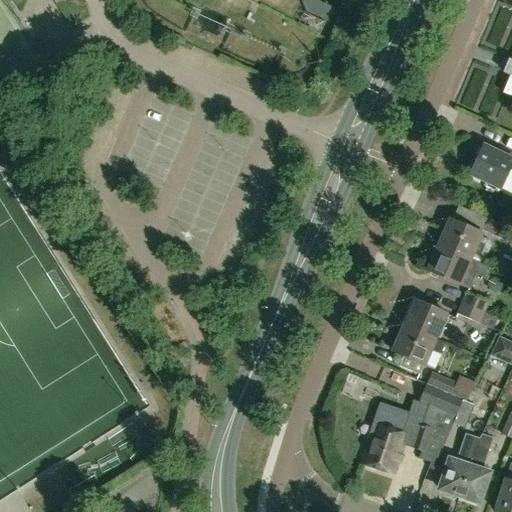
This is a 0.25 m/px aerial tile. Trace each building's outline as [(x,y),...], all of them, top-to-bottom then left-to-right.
[(511,70),(502,94),(511,97),(511,70)] [(506,155),(484,145),(470,174),(501,189),(510,169),(511,169),(511,153),(507,152),(506,155)] [(511,244),(511,229),(488,218),(482,231),(511,244)] [(439,245),(481,263),(485,262),(492,247),(489,241),(479,237),(481,233),(450,220),(439,245)] [(492,268),(481,263),(439,245),(428,271),(469,289),(476,274),(487,279),(492,268)] [(485,314),(485,313),(489,303),(467,293),(462,304),(485,314)] [(435,340),(446,314),(415,300),(403,327),(435,340)] [(497,319),(485,313),(485,314),(462,304),(457,314),(480,324),(492,330),(497,319)] [(444,344),(435,340),(403,327),(392,352),(404,357),(400,366),(420,375),(430,350),(439,354),(444,344)] [(432,373),(426,385),(463,401),(467,402),(473,390),(457,383),(432,373)] [(375,423),(362,463),(395,474),(404,446),(421,452),(419,459),(431,463),(429,469),(434,470),(439,457),(452,424),(463,401),(426,385),(420,401),(428,405),(421,425),(407,420),(403,432),(386,427),(375,423)] [(463,401),(452,424),(464,429),(474,405),(467,402),(463,401)] [(511,439),(511,410),(501,434),(511,439)] [(476,448),(480,439),(467,435),(458,460),(451,457),(439,489),(459,496),(476,448)] [(476,448),(459,496),(479,503),(490,471),(482,468),(492,439),(481,435),(480,439),(476,448)] [(506,481),(495,511),(511,511),(511,466),(507,481),(506,481)]
